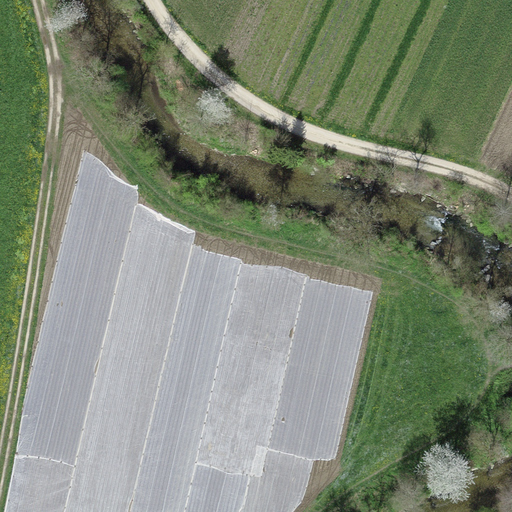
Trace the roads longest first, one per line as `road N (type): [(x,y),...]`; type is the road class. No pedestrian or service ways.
road 1 (track): [(39,0),(54,84),(51,157),(0,467)]
road 2 (track): [(511,201),(274,118),(225,83),(151,0)]
road 3 (track): [(50,48),(139,180),(183,211),(329,255)]
